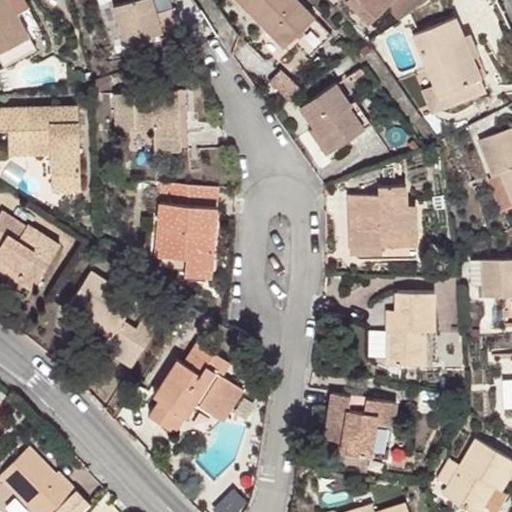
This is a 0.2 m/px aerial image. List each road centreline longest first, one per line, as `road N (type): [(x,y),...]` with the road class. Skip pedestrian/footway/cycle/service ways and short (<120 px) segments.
road 1 (residential): [(264,511),(287,376),(296,209),(225,72)]
road 2 (residential): [(0,344),(171,511)]
